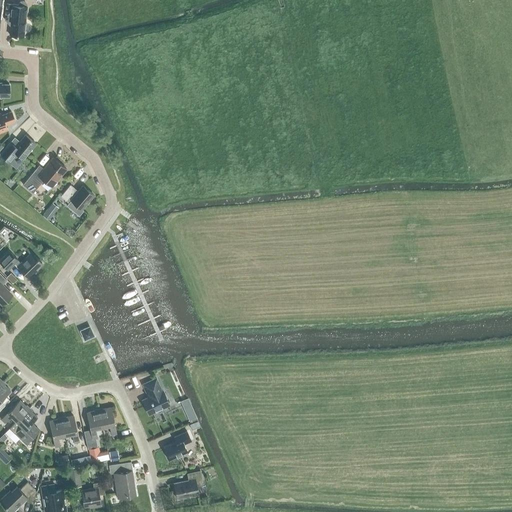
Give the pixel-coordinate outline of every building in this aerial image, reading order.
[(25,24),(25,17),(27,6),(26,3),(24,2),(22,1),(20,1),(18,3),(18,5),(6,4),(4,20),(11,21),(9,35),(23,37),(24,30),(26,30),(27,29),(27,25),(26,24),(25,24)] [(0,84),(0,98),(1,98),(1,97),(9,97),(9,85),(0,84)] [(1,115),(1,114),(0,113),(0,133),(7,130),(5,125),(14,122),(11,112),(1,115)] [(0,154),(0,155),(15,168),(35,144),(25,135),(14,148),(9,143),(0,154)] [(66,169),(52,158),(36,178),(31,174),(22,185),(32,193),(43,180),(51,187),(66,169)] [(70,185),(60,197),(68,203),(66,206),(78,216),(83,211),(81,209),(93,195),(82,186),(78,192),(70,185)] [(55,202),(45,214),(52,219),(61,206),(55,202)] [(41,204),(36,210),(43,215),(48,208),(41,204)] [(42,264),(31,253),(20,264),(9,252),(0,260),(0,263),(7,270),(14,264),(29,279),(34,274),(32,272),(42,264)] [(17,280),(10,273),(6,278),(13,284),(17,280)] [(0,303),(2,305),(11,296),(2,286),(6,281),(0,274),(0,303)] [(80,331),(84,340),(93,336),(89,327),(80,331)] [(148,397),(141,400),(148,415),(156,412),(158,413),(161,412),(162,410),(162,409),(169,405),(163,391),(162,391),(156,378),(142,384),(148,397)] [(0,410),(2,408),(0,405),(0,400),(10,391),(1,382),(0,383),(0,410)] [(11,416),(16,421),(28,409),(19,400),(7,413),(1,420),(4,423),(11,416)] [(190,405),(183,409),(189,422),(196,419),(190,405)] [(110,408),(98,410),(102,427),(109,426),(111,435),(116,434),(114,425),(110,408)] [(28,409),(16,421),(9,428),(25,444),(38,431),(31,423),(37,418),(28,409)] [(102,427),(98,410),(86,413),(90,430),(92,439),(97,438),(95,429),(102,427)] [(65,435),(72,434),(74,443),(78,442),(76,433),(77,433),(73,416),(61,418),(65,435)] [(58,437),(65,435),(61,418),(49,421),(53,438),(55,447),(60,446),(58,437)] [(175,442),(163,447),(168,460),(187,452),(183,445),(191,441),(186,431),(173,437),(175,442)] [(99,453),(97,453),(96,447),(88,449),(91,462),(101,460),(99,453)] [(113,473),(117,499),(136,496),(130,462),(108,465),(110,474),(113,473)] [(67,468),(70,488),(81,487),(78,466),(67,468)] [(173,483),(177,499),(198,495),(196,484),(202,483),(200,471),(187,474),(188,480),(173,483)] [(11,511),(24,501),(32,504),(36,492),(27,482),(19,490),(16,487),(7,496),(6,494),(0,499),(0,501),(9,511),(11,511)] [(93,488),(81,490),(84,508),(100,506),(98,495),(104,494),(102,482),(92,483),(93,488)] [(66,511),(63,489),(55,491),(54,484),(40,486),(44,511),(52,510),(52,511),(66,511)]
